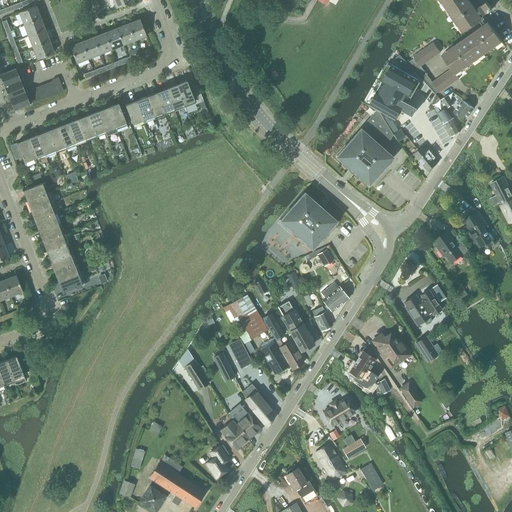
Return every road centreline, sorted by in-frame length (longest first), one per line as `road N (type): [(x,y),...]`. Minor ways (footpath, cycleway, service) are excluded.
road 1 (residential): [(220,511),(383,259),(379,230)]
road 2 (residential): [(379,230),(251,111),(195,0)]
road 3 (residential): [(13,124),(170,59),(149,0)]
road 4 (residential): [(379,230),(415,211),(511,66)]
road 5 (residential): [(0,343),(41,327),(48,304),(0,176)]
